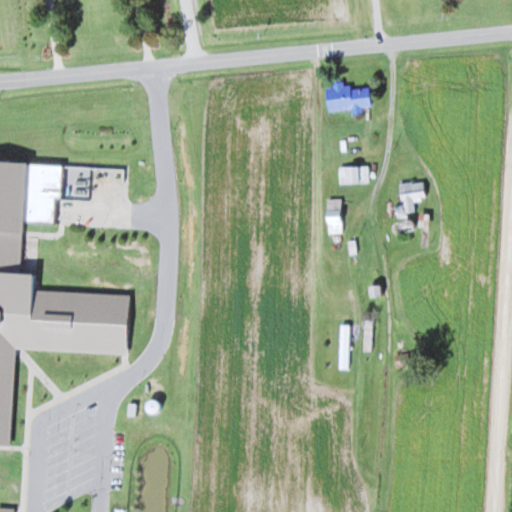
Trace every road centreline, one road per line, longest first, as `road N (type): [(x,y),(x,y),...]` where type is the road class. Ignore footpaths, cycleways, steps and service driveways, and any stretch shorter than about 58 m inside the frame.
road 1 (residential): [(0,79),(511,30)]
road 2 (residential): [(392,45),(391,142),(374,204),(390,298),(378,511)]
